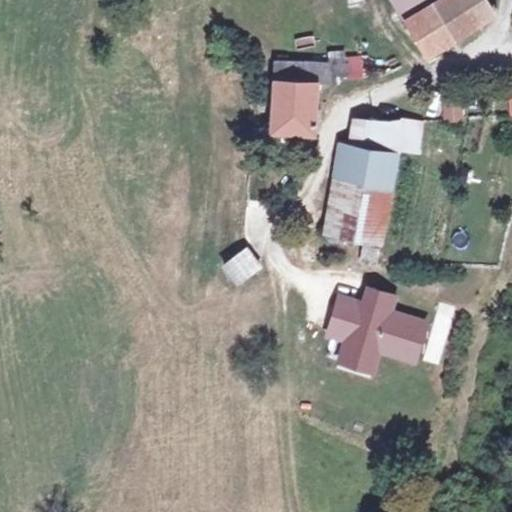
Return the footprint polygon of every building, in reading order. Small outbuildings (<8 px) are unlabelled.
[(346,0),(348,9),(365,5),(364,0),(346,0)] [(488,21),(476,0),(383,0),(416,59),(488,21)] [(334,55),(336,81),(364,79),(361,53),(334,55)] [(313,61),(262,58),(258,137),(309,140),(313,61)] [(464,117),(459,96),(441,100),(446,121),(464,117)] [(341,140),(329,142),(315,233),(379,251),(392,156),(420,158),(421,116),(346,109),(341,140)] [(256,271),(241,248),(215,265),(231,288),(256,271)] [(362,302),(340,296),(330,336),(347,340),(341,361),(374,370),(379,350),(416,360),(427,321),(393,312),(397,296),(366,287),(362,302)]
